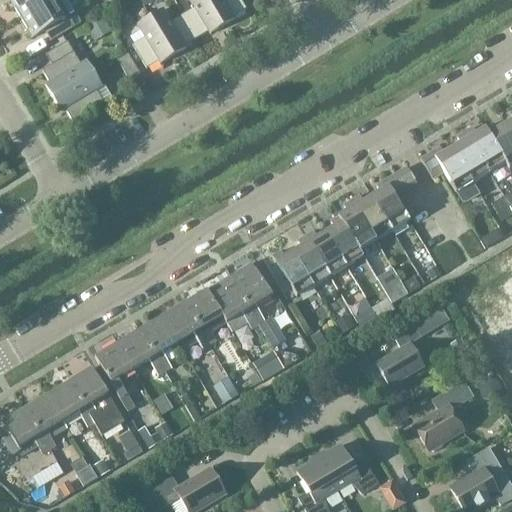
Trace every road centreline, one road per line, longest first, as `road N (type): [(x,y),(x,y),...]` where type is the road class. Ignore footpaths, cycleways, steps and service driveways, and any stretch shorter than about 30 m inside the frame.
road 1 (residential): [(0,357),(511,47)]
road 2 (residential): [(59,198),(320,37)]
road 3 (residential): [(277,511),(249,463),(350,404),(419,511)]
